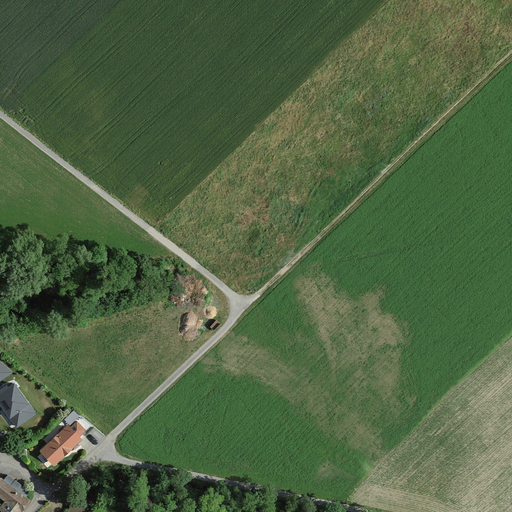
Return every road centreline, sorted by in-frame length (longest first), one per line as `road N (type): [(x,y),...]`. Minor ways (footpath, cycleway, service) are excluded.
road 1 (residential): [(45,493),(100,450),(240,306),(0,112)]
road 2 (track): [(240,306),(511,53)]
